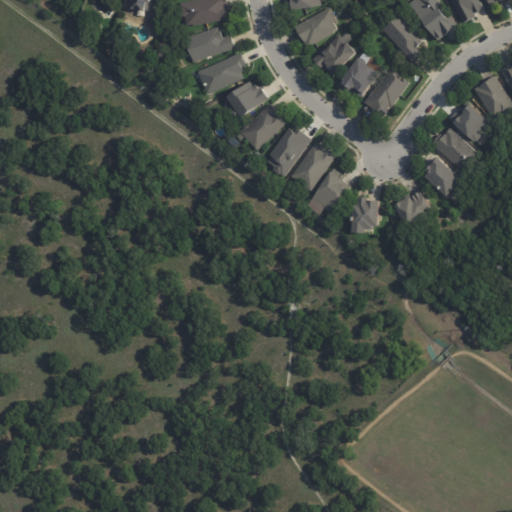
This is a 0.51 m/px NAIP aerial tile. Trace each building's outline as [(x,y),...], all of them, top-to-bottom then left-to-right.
[(155,0),(155,3),(153,2),(151,11),(150,11),(150,12),(137,10),(137,8),(127,7),(128,0),(155,0)] [(229,0),(231,11),(233,11),(234,20),(197,27),(197,25),(190,26),(189,18),(184,16),(182,4),(202,0),(229,0)] [(290,0),(325,0),(326,7),(299,11),(298,3),(290,4),(290,0)] [(461,28),(444,42),(421,12),(428,7),(421,0),(441,0),(463,27),(461,28)] [(486,11),(480,15),(481,18),(479,19),(480,20),(470,26),(456,0),(483,0),(489,10),(486,11)] [(511,4),(505,7),(504,4),(493,8),(492,5),(493,4),(491,0),(511,0),(511,4)] [(305,36),(299,27),(333,8),(334,10),(335,10),(341,21),(338,23),(342,30),(338,33),(338,34),(312,49),(305,36)] [(427,57),(419,65),(387,30),(398,20),(394,16),(401,9),(428,39),(426,41),(429,44),(423,48),(429,55),(427,57)] [(222,28),(224,32),(226,31),(228,37),(235,35),(240,49),(197,63),(190,38),(222,28)] [(325,68),(318,60),(344,35),(353,45),(354,44),(363,54),(341,76),(339,74),(336,77),(328,68),(327,70),(325,68)] [(245,54),(250,66),(247,68),(249,72),(246,73),(248,79),(212,95),(202,73),(245,53),(245,54)] [(351,92),(345,88),(365,60),(379,70),(379,71),(383,75),(378,82),(380,83),(371,96),(369,95),(366,98),(355,91),(354,94),(351,92)] [(511,90),(511,66),(503,70),(511,90)] [(392,108),(386,110),(383,115),(376,111),(377,110),(368,103),(393,68),(414,84),(396,108),(395,108),(392,108)] [(484,84),(485,85),(498,76),(511,96),(511,113),(499,122),(477,89),(484,84)] [(266,88),(273,98),(241,119),(228,99),(254,81),(258,86),(261,84),(263,87),(265,85),(265,86),(264,86),(266,88)] [(458,125),(452,119),(469,101),(473,106),(474,105),(493,123),(482,135),(483,138),(479,142),(476,142),(458,125)] [(274,105),(282,113),(281,114),(290,124),(262,151),(244,133),(247,131),(247,128),(251,125),(253,125),(260,117),(261,119),(266,114),(265,113),(274,105)] [(302,130),(316,140),(288,175),(271,162),(275,157),(272,154),(293,128),(298,132),(301,129),(302,130)] [(436,143),(436,142),(443,134),(446,136),(454,128),(482,154),(467,170),(436,143)] [(320,144),(339,158),(337,161),(338,161),(315,193),(294,177),(319,144),(320,144)] [(432,171),(443,159),(467,181),(452,198),(430,179),(434,174),(431,172),(432,171)] [(344,174),(348,177),(345,180),(349,183),(347,186),(348,186),(349,185),(354,189),(354,190),(357,192),(344,210),(343,209),(337,215),(334,215),(330,212),(330,209),(317,200),(338,170),(344,174)] [(406,205),(426,191),(438,209),(432,213),(435,218),(416,230),(402,207),(406,205)] [(371,200),(375,200),(375,203),(386,203),(385,229),(381,228),(380,232),(373,231),(372,236),(360,236),(361,207),(362,207),(365,205),(365,200),(371,200)]
